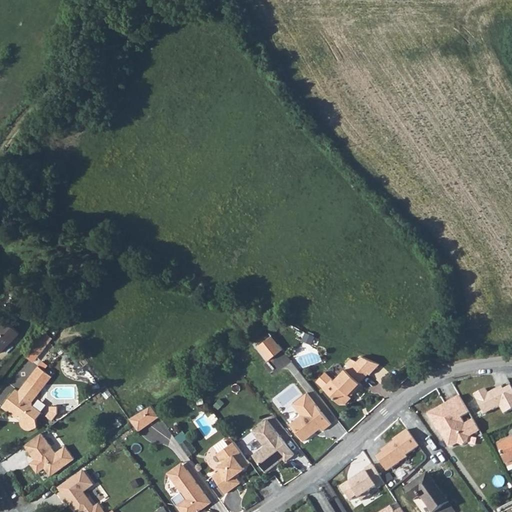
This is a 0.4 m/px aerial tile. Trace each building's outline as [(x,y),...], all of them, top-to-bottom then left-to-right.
[(0,352),(19,334),(7,321),(0,327),(0,352)] [(52,337),(45,332),(26,357),(33,362),(52,337)] [(304,334),(302,340),(313,344),(315,337),(304,334)] [(274,335),(259,346),(269,359),(283,348),(274,335)] [(317,382),(340,404),(345,405),(352,399),(352,397),(363,385),(361,383),(380,363),(363,355),(358,359),(352,357),(344,366),(347,368),(335,380),(327,372),(317,382)] [(30,430),(37,426),(36,418),(41,411),(31,403),(32,401),(52,376),(44,370),(48,365),(42,361),(19,391),(16,389),(2,407),(17,418),(19,416),(22,418),(21,420),(20,422),(20,424),(21,424),(22,425),(23,425),(24,426),(24,428),(25,429),(26,430),(28,430),(30,430)] [(511,384),(505,388),(504,385),(490,391),(488,387),(476,393),(486,412),(502,404),(505,412),(511,408),(511,384)] [(331,426),(306,394),(292,406),(300,416),(289,425),(303,442),(319,430),(322,433),(331,426)] [(469,413),(459,396),(428,415),(437,432),(442,429),(444,433),(443,437),(448,446),(452,447),(457,445),(463,446),(468,443),(469,437),(477,433),(470,421),(465,425),(461,418),(469,413)] [(53,420),(57,414),(57,406),(50,406),(50,410),(46,415),(53,420)] [(145,410),(153,421),(159,417),(152,406),(145,410)] [(130,418),(139,431),(153,421),(145,410),(130,418)] [(294,456),(267,420),(252,432),(264,448),(253,456),(260,465),(261,465),(279,451),(280,450),(288,461),(294,456)] [(480,431),(473,420),(470,421),(477,433),(480,431)] [(382,453),(376,456),(385,469),(418,446),(407,429),(391,439),(393,441),(380,450),(382,453)] [(176,438),(187,455),(195,449),(183,432),(176,438)] [(41,433),(25,445),(36,460),(31,463),(37,472),(44,467),(50,476),(74,459),(65,447),(55,454),(41,433)] [(507,467),(511,464),(511,438),(498,444),(507,467)] [(243,469),(250,464),(234,442),(216,454),(223,464),(218,467),(220,471),(212,476),(225,495),(240,484),(235,477),(244,470),(243,469)] [(279,451),(261,465),(266,471),(284,457),(279,451)] [(194,511),(209,502),(182,462),(168,472),(182,492),(172,499),(180,511),(194,511)] [(374,466),(351,481),(358,492),(361,496),(384,481),(374,466)] [(85,492),(95,484),(84,469),(58,488),(61,492),(58,494),(64,501),(67,499),(75,511),(105,511),(100,504),(95,507),(85,492)] [(422,494),(434,511),(435,511),(449,502),(429,472),(406,488),(414,499),(422,494)] [(349,498),(358,492),(351,481),(350,479),(341,485),(349,498)] [(456,511),(449,502),(435,511),(456,511)]
